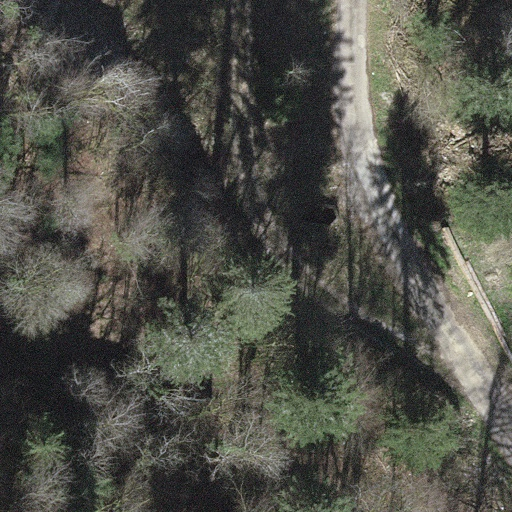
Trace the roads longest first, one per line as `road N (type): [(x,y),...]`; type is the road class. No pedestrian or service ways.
road 1 (track): [(229,0),(251,216),(373,360),(504,446)]
road 2 (unclassified): [(348,0),(335,112),(354,192),(511,460)]
